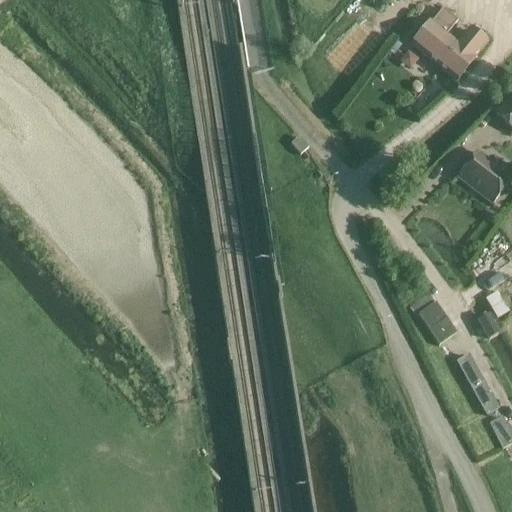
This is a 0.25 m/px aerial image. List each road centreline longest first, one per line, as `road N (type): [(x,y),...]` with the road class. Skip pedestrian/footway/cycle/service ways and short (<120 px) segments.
road 1 (unclassified): [(483,511),(343,226),(350,183)]
road 2 (unclassified): [(504,410),(456,315),(350,183)]
road 3 (unknown): [(350,183),(498,51)]
road 4 (unclassified): [(350,183),(260,74)]
road 5 (track): [(179,133),(159,0)]
